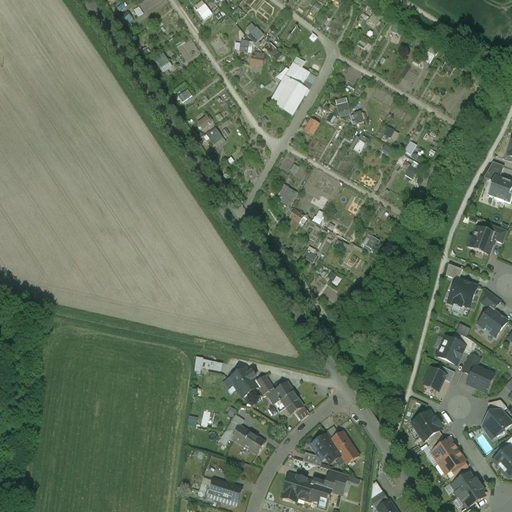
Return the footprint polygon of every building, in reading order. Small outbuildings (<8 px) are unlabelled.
[(205,22),(214,14),(206,4),(197,12),(205,22)] [(383,16),(376,11),(375,12),(371,18),(379,23),(383,16)] [(263,37),(256,30),(256,29),(250,34),(258,43),(264,38),(263,37)] [(249,43),(241,42),(240,52),(239,52),(239,53),(247,54),(249,43)] [(277,52),(269,45),(269,44),(264,50),(272,57),(277,52)] [(438,52),(430,47),(430,48),(427,54),(434,58),(438,52)] [(165,57),(155,63),(160,69),(168,63),(169,63),(165,57)] [(263,60),(252,58),(251,66),(252,66),(262,67),(263,60)] [(459,64),(450,59),(446,65),(455,70),(459,64)] [(291,67),(280,86),(287,90),(276,109),(291,117),(307,91),(302,88),(309,77),(291,67)] [(489,83),(483,79),(478,88),(484,91),(483,91),(484,92),(489,83)] [(187,91),(178,98),(182,104),(183,104),(191,98),(192,98),(187,91)] [(347,106),(337,109),(337,108),(339,116),(350,113),(348,105),(347,106)] [(361,113),(354,115),(357,126),(364,124),(361,114),(361,113)] [(207,119),(198,125),(202,131),(211,124),(207,118),(206,119),(207,119)] [(388,129),(385,137),(398,142),(401,134),(388,129)] [(216,130),(207,137),(213,146),(214,145),(213,145),(222,139),(216,130)] [(365,146),(359,142),(353,151),(359,155),(365,146)] [(404,153),(413,156),(417,145),(409,142),(404,153)] [(504,168),(493,164),(484,180),(493,183),(495,177),(500,179),(504,168)] [(500,179),(495,177),(493,183),(488,197),(497,201),(504,204),(504,203),(510,206),(511,200),(511,183),(510,183),(509,184),(504,182),(504,181),(500,179)] [(295,194),(289,190),(289,191),(283,199),(283,200),(289,204),(295,194)] [(303,218),(294,212),(290,218),(300,224),(303,218)] [(508,233),(493,227),(490,235),(496,237),(494,242),(503,246),(508,233)] [(490,235),(477,230),(473,241),(477,243),(474,250),(488,256),(494,242),(496,237),(490,235)] [(372,239),(373,239),(367,248),(366,248),(374,253),(380,243),(372,238),(372,239)] [(317,258),(307,252),(303,259),(304,258),(313,264),(312,264),(313,265),(317,258)] [(335,282),(339,274),(321,265),(317,273),(335,282)] [(463,271),(449,266),(446,278),(453,280),(459,282),(463,271)] [(459,282),(453,280),(448,292),(452,294),(448,304),(461,309),(463,305),(470,307),(477,289),(459,282)] [(501,304),(485,292),(481,305),(490,311),(493,313),(501,304)] [(493,313),(490,311),(479,326),(496,339),(507,324),(493,313)] [(475,345),(467,340),(461,337),(458,345),(465,348),(463,353),(470,356),(475,345)] [(458,345),(446,339),(438,358),(456,367),(459,360),(460,361),(462,355),(462,354),(463,353),(465,348),(458,345)] [(470,357),(462,373),(472,378),(476,369),(476,370),(480,361),(470,357)] [(197,359),(194,373),(200,375),(202,369),(221,373),(223,364),(197,359)] [(455,374),(440,367),(437,373),(446,377),(444,381),(450,384),(455,374)] [(476,370),(476,369),(472,378),(468,386),(487,394),(494,378),(476,370)] [(246,371),(231,381),(243,399),(259,389),(256,384),(257,383),(255,380),(256,379),(254,377),(252,373),(249,375),(246,371)] [(432,371),(424,387),(438,393),(444,381),(446,377),(437,373),(432,371)] [(258,382),(256,384),(259,389),(264,397),(266,395),(274,407),(280,402),(274,393),(275,392),(265,377),(258,382)] [(304,409),(287,384),(275,392),(274,393),(280,402),(290,417),(291,417),(304,409)] [(290,417),(280,402),(274,407),(284,421),(290,417)] [(501,402),(488,406),(490,415),(500,412),(502,414),(507,410),(501,402)] [(500,412),(490,415),(483,428),(489,434),(492,432),(497,439),(505,435),(504,433),(511,425),(502,414),(500,412)] [(434,422),(429,414),(413,425),(416,430),(417,432),(420,436),(422,439),(425,443),(427,442),(439,433),(441,432),(439,429),(441,427),(436,420),(434,422)] [(266,444),(240,428),(236,435),(233,441),(233,442),(257,457),(266,444)] [(236,435),(228,430),(223,437),(233,443),(233,442),(233,441),(236,435)] [(331,442),(341,458),(347,467),(360,458),(343,433),(331,442)] [(439,433),(427,442),(430,447),(442,440),(443,439),(439,433)] [(327,436),(311,447),(318,456),(322,463),(327,460),(331,465),(341,458),(331,442),(327,436)] [(430,447),(428,449),(432,455),(446,445),(442,440),(430,447)] [(446,445),(432,455),(439,465),(458,453),(451,442),(446,445)] [(511,450),(510,448),(494,463),(509,480),(511,477),(511,450)] [(458,453),(439,465),(446,476),(451,473),(465,463),(458,453)] [(316,457),(306,454),(303,463),(320,468),(322,463),(318,456),(316,457)] [(465,463),(451,473),(454,478),(455,478),(465,471),(469,469),(465,463)] [(465,471),(455,478),(454,478),(450,481),(454,487),(469,477),(465,471)] [(348,477),(331,472),(326,488),(325,491),(342,497),(348,477)] [(318,485),(290,476),(282,499),(296,504),(298,499),(314,504),(313,507),(326,511),(329,502),(330,502),(330,500),(318,496),(318,495),(315,494),(316,490),(321,491),(323,490),(324,487),(323,485),(320,484),(318,485)] [(454,487),(452,488),(455,493),(454,494),(458,500),(480,486),(476,480),(473,482),(469,476),(469,477),(454,487)] [(242,490),(214,481),(211,489),(209,496),(208,500),(236,508),(237,505),(242,490)] [(211,489),(202,486),(199,493),(209,496),(211,489)] [(480,486),(458,500),(462,507),(464,506),(467,510),(467,511),(477,504),(485,499),(481,493),(483,492),(480,486)] [(396,511),(390,502),(377,511),(396,511)]
